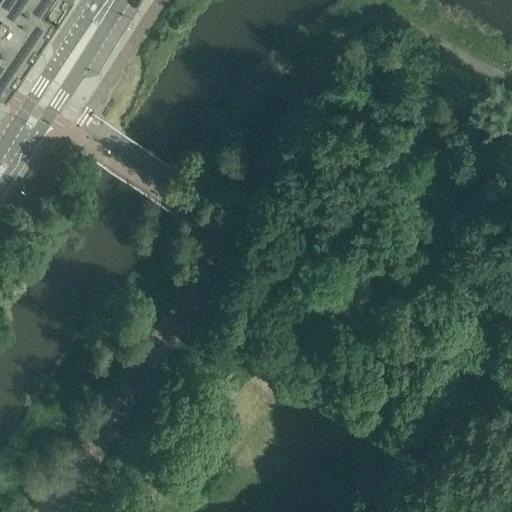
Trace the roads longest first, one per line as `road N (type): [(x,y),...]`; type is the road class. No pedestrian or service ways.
road 1 (tertiary): [(21,158),(79,71),(76,53)]
road 2 (tertiary): [(76,53),(60,59),(3,146)]
